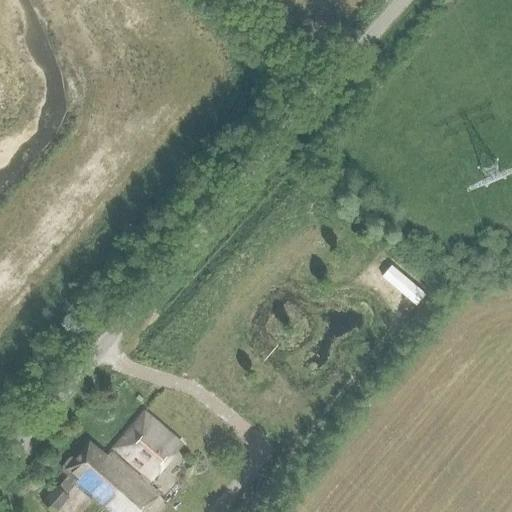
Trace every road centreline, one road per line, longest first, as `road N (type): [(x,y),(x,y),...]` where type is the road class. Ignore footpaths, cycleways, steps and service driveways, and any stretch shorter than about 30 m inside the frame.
road 1 (unclassified): [(0,451),(385,0)]
road 2 (unknown): [(0,229),(83,128),(84,77),(43,0)]
